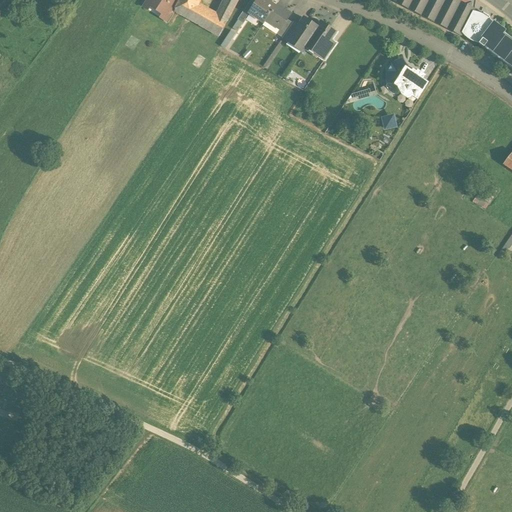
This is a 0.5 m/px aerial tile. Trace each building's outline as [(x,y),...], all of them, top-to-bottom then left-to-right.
[(146,0),(142,7),(149,11),(152,5),(151,4),(154,0),(146,0)] [(154,0),(151,4),(152,5),(165,13),(165,11),(172,0),(154,0)] [(172,0),(165,11),(173,16),(174,12),(175,13),(179,3),(180,1),(180,0),(172,0)] [(238,0),(225,0),(217,17),(226,22),(238,0)] [(266,3),(261,0),(258,0),(255,6),(249,14),(250,14),(264,23),(266,21),(275,8),(266,2),(266,3)] [(453,3),(446,0),(396,0),(396,1),(462,34),(464,30),(465,30),(466,28),(465,27),(467,24),(472,27),(476,18),(471,16),(472,13),(472,12),(467,10),(466,10),(465,10),(465,9),(460,6),(459,7),(459,6),(458,5),(454,3),(453,3)] [(249,2),(237,20),(243,24),(250,14),(249,14),(255,6),(249,2)] [(189,7),(179,3),(175,13),(185,18),(189,7)] [(290,16),(276,6),(275,8),(266,21),(280,30),(287,20),(290,16)] [(217,17),(199,7),(196,10),(189,7),(185,18),(219,37),(226,22),(217,17)] [(511,40),(503,33),(504,32),(494,24),(493,25),(490,22),(488,20),(486,18),(482,16),(480,15),(477,13),(472,12),(472,13),(471,16),(476,18),(472,27),(467,24),(465,27),(466,28),(465,30),(464,30),(462,34),(461,34),(463,36),(465,38),(467,39),(469,41),(472,42),(476,44),(479,45),(483,48),(484,48),(511,69),(511,40)] [(335,33),(321,23),(317,28),(304,19),(298,28),(288,43),(289,43),(291,40),(303,49),(301,51),(302,52),(305,47),(306,47),(307,45),(320,53),(318,56),(319,56),(329,41),(335,33)] [(292,24),(287,20),(280,30),(276,35),(282,39),(292,24)] [(292,24),(282,39),(288,43),(298,28),(292,24)] [(329,41),(319,56),(325,60),(335,45),(329,41)] [(401,61),(399,62),(396,63),(394,64),(392,66),(390,68),(391,70),(389,71),(387,74),(387,76),(387,79),(387,82),(388,83),(394,84),(398,86),(402,94),(408,98),(411,97),(412,95),(421,80),(423,77),(418,73),(416,75),(413,72),(412,74),(405,70),(406,69),(401,61)] [(427,84),(421,80),(412,95),(418,99),(427,84)] [(479,109),(457,144),(481,160),(491,144),(487,141),(500,122),(479,109)] [(511,152),(503,164),(511,170),(511,152)] [(497,192),(489,187),(481,200),(489,205),(497,192)]
